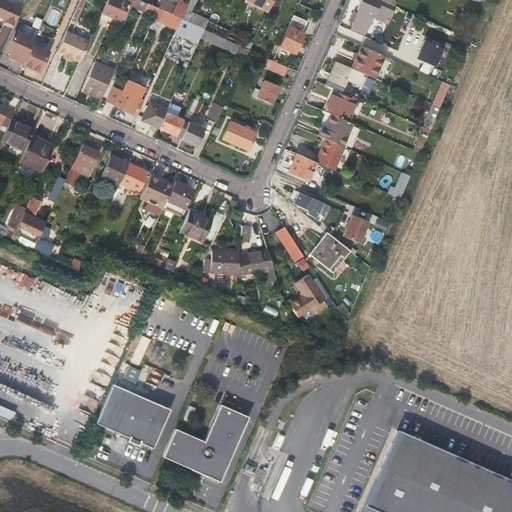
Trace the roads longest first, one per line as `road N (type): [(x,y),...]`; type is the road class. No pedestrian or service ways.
road 1 (residential): [(0,80),(252,195),(337,0)]
road 2 (unknown): [(136,497),(202,336),(148,307)]
road 3 (unknown): [(205,511),(268,367),(262,356),(225,340)]
road 4 (unknown): [(246,511),(242,488),(278,405),(321,378),(337,382)]
